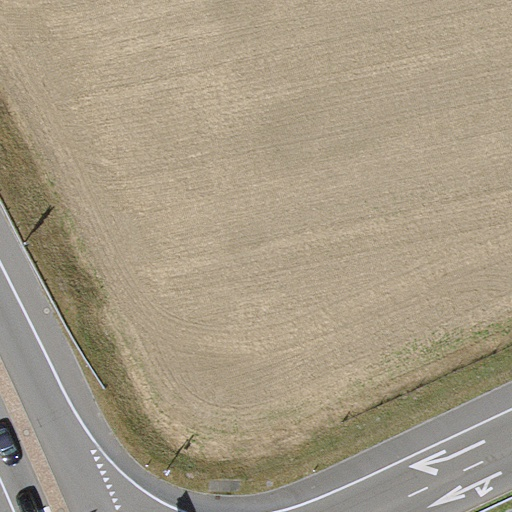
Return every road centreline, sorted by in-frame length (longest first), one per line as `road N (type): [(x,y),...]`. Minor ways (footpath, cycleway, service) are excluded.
road 1 (trunk): [(82,492),(0,305)]
road 2 (motorway): [(511,451),(386,511)]
